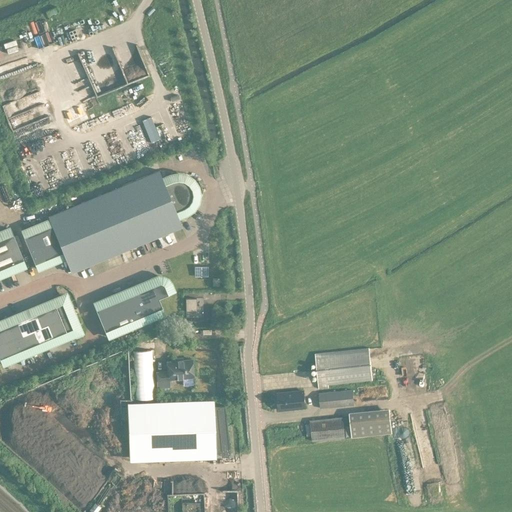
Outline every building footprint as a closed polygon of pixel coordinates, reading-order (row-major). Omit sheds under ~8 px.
[(169,176),(162,179),(158,170),(47,217),(48,220),(22,231),(37,269),(64,258),(70,272),(181,226),(178,218),(185,215),(192,210),(197,203),(198,195),(197,191),(201,190),(202,190),(198,182),(197,182),(198,183),(194,184),(192,181),(185,176),(177,175),(169,176)] [(0,276),(24,266),(9,229),(0,232),(0,276)] [(158,299),(173,292),(170,284),(167,280),(162,278),(157,277),(94,303),(108,337),(164,314),(158,299)] [(55,321),(59,319),(74,313),(73,310),(73,311),(71,309),(65,295),(48,302),(55,321)] [(196,311),(196,299),(185,299),(185,312),(196,311)] [(48,302),(32,308),(40,327),(46,324),(55,321),(48,302)] [(25,333),(33,330),(40,327),(32,308),(17,314),(25,333)] [(75,315),(74,313),(59,319),(67,338),(81,333),(75,319),(75,316),(75,315)] [(10,340),(20,335),(25,333),(17,314),(2,321),(10,340)] [(54,343),(67,338),(59,319),(55,321),(46,324),(54,343)] [(0,343),(7,340),(10,340),(2,321),(0,321),(0,343)] [(41,349),(54,343),(46,324),(40,327),(33,330),(41,349)] [(28,354),(41,349),(33,330),(25,333),(20,335),(28,354)] [(15,359),(28,354),(20,335),(10,340),(7,340),(15,359)] [(0,359),(2,365),(15,359),(7,340),(0,343),(0,359)] [(368,348),(314,354),(318,389),(328,388),(328,385),(372,380),(368,348)] [(153,350),(134,350),(134,370),(137,370),(137,376),(153,376),(153,350)] [(167,372),(156,373),(157,389),(169,387),(168,380),(193,378),(191,360),(166,362),(167,372)] [(319,408),(353,405),(351,389),(318,393),(319,408)] [(303,391),(277,394),(278,410),(305,408),(303,391)] [(215,455),(215,453),(219,452),(220,456),(229,455),(224,406),(213,407),(213,403),(127,406),(129,458),(215,455)] [(389,413),(349,417),(351,437),(391,433),(389,413)] [(342,417),(331,418),(310,420),(312,441),(344,438),(342,417)] [(113,480),(107,477),(94,499),(100,502),(113,480)] [(130,499),(125,511),(128,511),(140,511),(143,505),(130,499)] [(170,500),(170,511),(198,511),(198,503),(185,504),(185,500),(170,500)]
